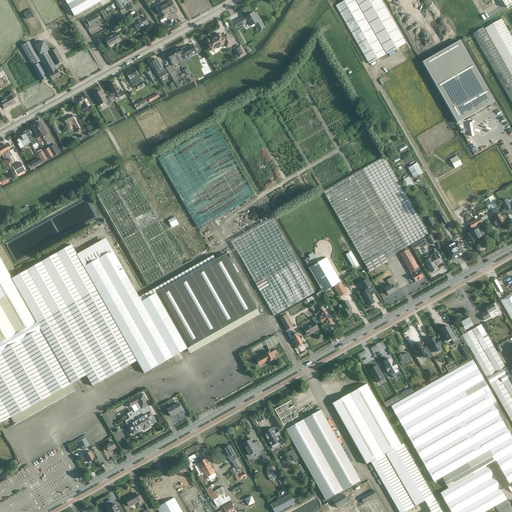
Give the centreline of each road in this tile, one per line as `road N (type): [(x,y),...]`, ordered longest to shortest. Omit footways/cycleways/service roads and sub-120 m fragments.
road 1 (tertiary): [(41,511),(511,248)]
road 2 (track): [(0,196),(262,61),(300,0)]
road 3 (unclassified): [(0,134),(240,0)]
